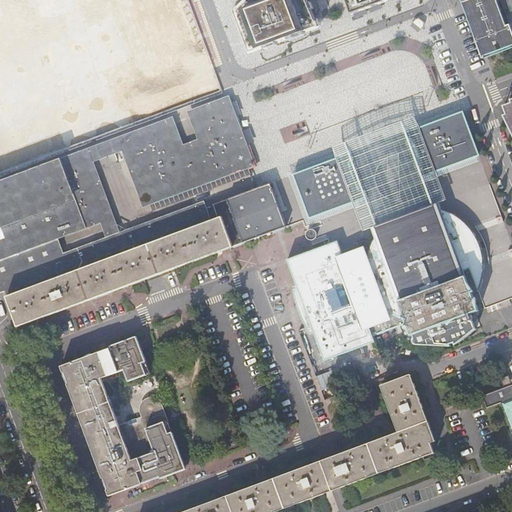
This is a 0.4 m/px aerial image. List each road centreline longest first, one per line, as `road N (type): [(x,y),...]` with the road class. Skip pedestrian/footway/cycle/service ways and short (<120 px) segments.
road 1 (residential): [(444,2),(238,75),(209,0)]
road 2 (unknown): [(34,356),(91,511)]
road 3 (tertiary): [(0,367),(55,511)]
